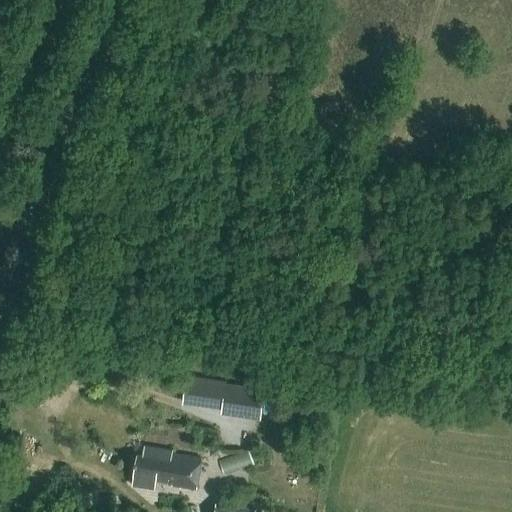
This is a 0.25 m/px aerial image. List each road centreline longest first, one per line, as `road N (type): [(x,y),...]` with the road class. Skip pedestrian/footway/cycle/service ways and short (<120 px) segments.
road 1 (track): [(445,0),(348,235),(341,285),(355,310),(413,332),(511,332)]
road 2 (tertiary): [(0,330),(63,139),(120,0)]
